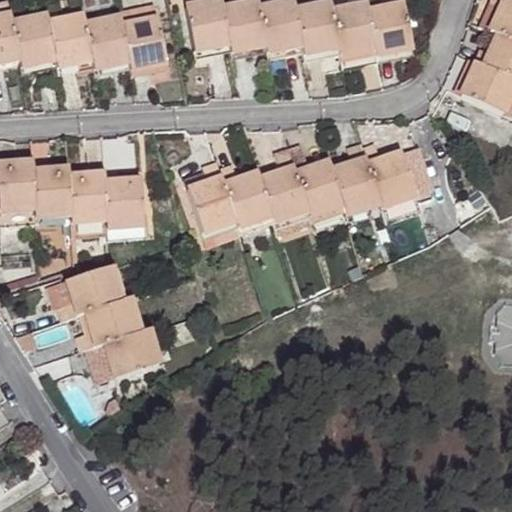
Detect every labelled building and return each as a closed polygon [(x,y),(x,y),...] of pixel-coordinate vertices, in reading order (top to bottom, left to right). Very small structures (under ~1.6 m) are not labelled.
[(511,6),(499,0),(493,13),(497,16),(488,34),(495,38),(484,59),(481,58),(475,71),(469,68),(462,82),(467,84),(459,101),(500,119),(511,94),(511,6)] [(0,15),(14,13),(13,3),(0,5),(0,15)] [(218,5),(184,11),(193,56),(227,49),(228,57),(264,49),(266,56),(300,50),(301,58),(337,51),(338,59),(374,52),(375,59),(409,53),(401,8),(367,15),(366,7),(330,13),(329,7),(292,13),(291,6),(257,12),(256,5),(220,12),(218,5)] [(0,68),(17,64),(19,72),(54,64),(56,73),(91,65),(93,73),(128,66),(129,75),(164,67),(155,22),(120,30),(119,21),(84,29),(82,20),(46,27),(44,19),(10,27),(8,19),(0,20),(0,68)] [(411,137),(374,149),(379,165),(400,159),(414,202),(415,207),(432,202),(411,137)] [(201,173),(202,176),(207,187),(186,194),(201,238),(235,227),(237,233),(272,222),(274,227),(307,217),(308,221),(341,210),(345,219),(378,208),(380,213),(414,202),(400,159),(379,165),(374,149),(361,152),(360,149),(346,154),(351,168),(331,175),(328,166),(308,173),(302,158),(290,162),(288,158),(274,163),(279,177),(259,183),(257,177),(237,183),(232,170),(218,174),(216,168),(201,173)] [(17,169),(0,169),(0,214),(34,213),(35,222),(70,220),(70,227),(105,225),(105,232),(142,231),(140,186),(118,187),(118,181),(103,181),(103,174),(89,174),(89,180),(68,181),(68,174),(48,175),(48,170),(32,171),(32,163),(17,163),(17,169)] [(207,187),(202,176),(182,182),(186,194),(207,187)] [(346,224),(345,219),(341,210),(308,221),(311,229),(313,235),(346,224)] [(34,213),(0,214),(0,226),(35,225),(35,222),(34,213)] [(274,227),(276,234),(277,239),(311,229),(308,221),(307,217),(274,227)] [(35,222),(35,225),(35,234),(71,232),(70,227),(70,220),(35,222)] [(237,233),(239,240),(241,246),(276,234),(274,227),(272,222),(237,233)] [(106,237),(105,232),(105,225),(70,227),(71,232),(71,239),(106,237)] [(235,227),(201,238),(205,251),(239,240),(237,233),(235,227)] [(111,272),(66,285),(73,307),(57,312),(60,325),(83,318),(89,337),(76,341),(80,355),(88,352),(103,348),(107,362),(113,383),(158,369),(147,334),(138,337),(128,303),(121,305),(111,272)] [(73,307),(66,285),(43,292),(50,314),(57,312),(73,307)] [(37,349),(31,335),(15,339),(26,355),(37,349)] [(92,367),(107,362),(103,348),(88,352),(92,367)]
